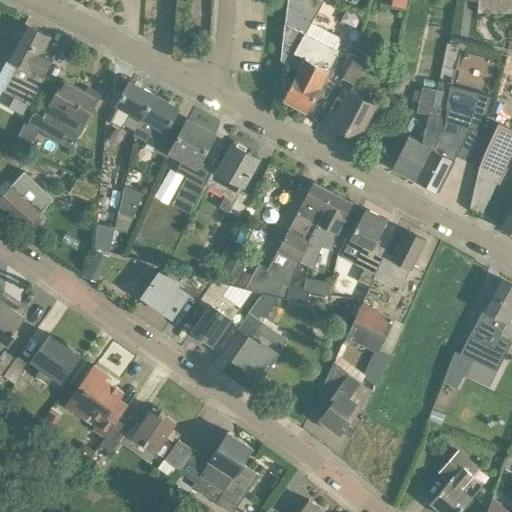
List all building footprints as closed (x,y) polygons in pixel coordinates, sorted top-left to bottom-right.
[(307,112),(339,51),(306,34),(324,1),(321,0),(288,0),(285,24),(281,61),(299,70),(284,100),(307,112)] [(406,0),(394,0),(393,6),(405,8),(406,0)] [(490,14),(490,0),(478,0),(478,1),(478,14),(490,14)] [(502,15),(502,0),(490,0),(490,14),(502,15)] [(511,14),(511,0),(502,0),(502,15),(511,14)] [(26,25),(18,40),(13,37),(7,39),(4,44),(6,51),(11,53),(8,59),(18,65),(4,92),(14,97),(28,105),(31,107),(45,78),(44,77),(53,58),(42,52),(49,38),(26,25)] [(343,78),(355,84),(368,57),(357,51),(343,78)] [(444,133),(445,131),(446,119),(447,109),(445,109),(449,86),(438,84),(439,80),(424,77),(417,113),(428,115),(422,143),(409,137),(393,168),(415,180),(431,148),(435,150),(439,131),(444,133)] [(52,105),(44,118),(65,130),(58,142),(70,148),(99,95),(88,89),(86,94),(64,82),(51,105),(52,105)] [(135,131),(154,95),(130,82),(117,106),(119,107),(111,123),(122,128),(123,125),(135,131)] [(377,106),(350,92),(332,125),(359,139),(377,106)] [(157,150),(166,132),(179,108),(154,95),(135,131),(134,135),(146,142),(146,144),(157,150)] [(22,116),(28,105),(14,97),(8,108),(22,116)] [(479,166),(491,114),(460,106),(454,127),(459,128),(456,135),(445,131),(444,133),(439,131),(435,150),(431,148),(415,180),(438,192),(456,157),(479,166)] [(37,131),(44,118),(34,112),(27,125),(25,123),(13,147),(16,148),(25,154),(38,131),(37,131)] [(482,216),(511,159),(511,129),(492,118),(493,115),(491,114),(479,166),(469,209),(482,216)] [(193,176),(215,135),(187,120),(170,152),(183,159),(176,172),(186,178),(172,205),(192,216),(206,185),(205,185),(206,183),(205,182),(193,176)] [(241,192),(259,159),(233,145),(218,171),(213,168),(205,182),(206,183),(205,185),(206,185),(224,196),(218,207),(239,219),(251,197),(241,192)] [(0,201),(27,227),(50,202),(21,176),(0,198),(0,201)] [(92,201),(99,184),(79,176),(71,192),(92,201)] [(291,281),(300,262),(304,264),(309,254),(305,251),(309,243),(309,238),(316,223),(333,192),(313,182),(268,269),(259,264),(245,289),(263,294),(263,293),(279,297),(285,299),(287,288),(290,289),(291,281)] [(143,195),(125,187),(124,187),(115,227),(115,230),(127,233),(143,195)] [(335,237),(353,203),(333,192),(316,223),(309,238),(309,243),(305,251),(309,254),(304,264),(314,269),(322,246),(333,249),(335,237)] [(511,200),(499,225),(511,232),(511,200)] [(373,278),(385,254),(387,250),(376,244),(388,220),(365,209),(342,255),(343,256),(342,257),(355,264),(364,269),(358,281),(370,287),(374,279),(373,278)] [(115,230),(115,227),(104,225),(97,223),(95,249),(110,253),(115,230)] [(400,292),(426,240),(406,230),(392,257),(385,254),(373,278),(374,279),(400,292)] [(235,286),(248,263),(232,253),(215,281),(230,285),(235,286)] [(198,263),(195,276),(207,279),(210,266),(198,263)] [(80,275),(88,280),(95,269),(87,264),(80,275)] [(197,303),(213,281),(207,279),(195,276),(186,274),(179,283),(159,272),(143,297),(172,317),(187,296),(197,303)] [(329,296),(331,283),(306,278),(303,291),(309,293),(310,293),(329,296)] [(489,387),(511,342),(511,340),(500,335),(511,312),(511,284),(500,278),(460,353),(463,355),(456,370),(489,387)] [(240,307),(222,295),(230,285),(215,281),(213,281),(197,303),(207,309),(192,331),(213,346),(240,307)] [(307,304),(309,293),(303,291),(290,289),(287,288),(285,299),(307,304)] [(262,322),(279,297),(263,293),(263,294),(248,314),(260,322),(261,321),(262,322)] [(24,316),(17,312),(21,307),(4,295),(0,301),(0,338),(9,345),(18,332),(15,329),(24,316)] [(390,355),(403,325),(362,305),(347,334),(377,349),(390,355)] [(260,378),(283,345),(287,339),(262,322),(261,321),(260,322),(234,360),(260,378)] [(62,382),(80,356),(50,335),(32,361),(41,367),(37,374),(50,383),(54,377),(62,382)] [(3,376),(15,359),(4,351),(0,356),(0,381),(4,376),(3,376)] [(349,396),(366,375),(340,354),(319,398),(330,407),(319,421),(339,435),(350,420),(347,418),(358,402),(349,396)] [(18,356),(15,359),(3,376),(4,376),(15,384),(29,364),(18,356)] [(123,392),(104,379),(107,374),(95,366),(67,405),(86,418),(90,412),(101,420),(95,430),(105,437),(118,419),(127,406),(117,399),(123,392)] [(156,452),(176,423),(161,412),(160,413),(153,407),(141,424),(138,422),(132,431),(135,433),(133,436),(156,452)] [(433,411),(429,421),(442,426),(446,415),(433,411)] [(112,452),(129,427),(118,419),(105,437),(100,444),(112,452)] [(234,511),(259,475),(242,463),(252,448),(228,432),(208,460),(178,440),(163,460),(195,483),(192,486),(230,511),(234,511)] [(439,433),(426,441),(437,458),(450,449),(439,433)] [(173,443),(165,438),(156,452),(163,457),(173,443)] [(441,511),(459,511),(483,485),(470,473),(476,467),(457,451),(439,471),(450,480),(430,502),(441,511)] [(508,511),(492,499),(487,511),(508,511)] [(323,511),(308,500),(299,511),(323,511)]
